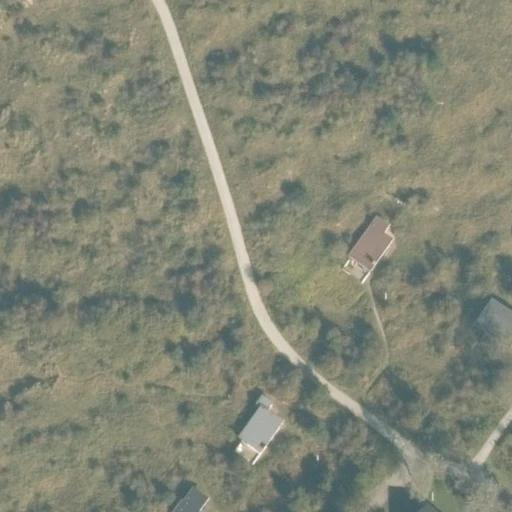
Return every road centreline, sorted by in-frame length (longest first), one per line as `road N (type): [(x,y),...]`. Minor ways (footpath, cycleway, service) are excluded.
road 1 (track): [(421,462),(288,356),(269,331),(156,0)]
road 2 (residential): [(373,511),(421,462),(469,477),(511,503)]
